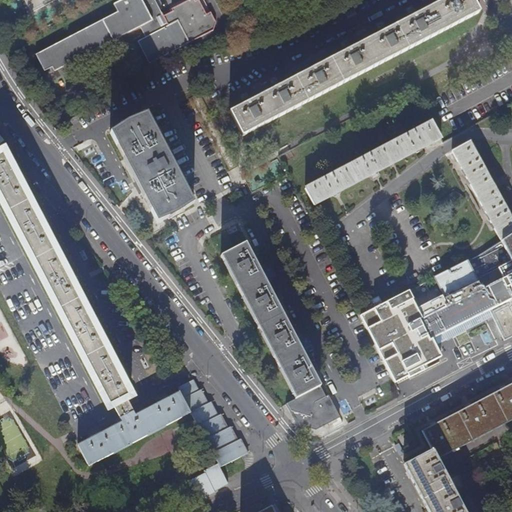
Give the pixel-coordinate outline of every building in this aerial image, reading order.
[(22,0),(29,13),(43,6),(42,3),(46,0),(22,0)] [(138,41),(149,64),(213,31),(216,23),(211,13),(206,15),(200,2),(197,3),(194,0),(189,0),(172,9),(173,11),(164,16),(162,13),(159,14),(151,0),(121,0),(114,4),(118,12),(36,54),(47,75),(53,72),(140,27),(145,37),(138,41)] [(333,56),(335,59),(306,74),(305,70),(297,74),(299,78),(270,93),(268,89),(261,93),(263,96),(241,108),(239,104),(232,108),(234,111),(220,119),(232,143),(469,20),(458,0),(448,0),(442,4),(440,0),(433,4),(435,7),(407,22),(405,18),(398,22),(400,25),(377,37),(376,34),(368,38),(370,41),(342,55),(340,52),(333,56)] [(128,121),(110,133),(157,223),(178,214),(194,204),(147,114),(128,121)] [(315,205),(442,139),(433,122),(306,188),(315,205)] [(500,241),(511,233),(511,221),(470,142),(453,151),(500,241)] [(4,152),(0,153),(0,199),(24,245),(46,233),(42,226),(46,224),(42,215),(38,217),(17,177),(21,175),(16,166),(12,168),(4,152)] [(46,233),(24,245),(26,249),(48,237),(46,233)] [(431,340),(489,310),(505,340),(511,336),(511,233),(500,241),(486,251),(479,256),(436,278),(449,304),(446,306),(447,307),(421,321),(431,340)] [(48,237),(26,249),(109,408),(113,406),(117,413),(122,422),(97,435),(95,431),(88,434),(90,439),(77,445),(88,467),(191,414),(198,427),(197,427),(204,442),(206,440),(213,453),(212,454),(215,460),(244,445),(240,438),(237,439),(230,426),(227,427),(220,414),(218,415),(211,401),(208,403),(201,389),(199,391),(193,379),(177,388),(179,392),(164,400),(163,396),(155,400),(157,403),(135,415),(131,407),(126,399),(131,396),(122,380),(126,378),(122,369),(118,371),(97,331),(101,329),(97,321),(93,323),(72,283),(76,281),(71,272),(68,274),(48,237)] [(246,244),(221,256),(295,399),(287,404),(291,411),(303,415),(300,425),(315,430),(340,417),(329,395),(326,397),(312,371),(315,370),(312,363),(309,365),(294,336),(297,334),(294,328),(291,329),(276,300),(278,299),(275,292),(272,293),(257,265),(260,263),(257,256),(253,258),(246,244)] [(369,312),(383,304),(379,297),(365,305),(369,312)] [(466,330),(453,337),(459,348),(465,345),(472,341),(466,330)] [(414,375),(433,364),(423,346),(404,357),(414,375)] [(511,382),(432,425),(440,445),(433,449),(406,462),(432,511),(465,511),(436,456),(511,417),(511,382)] [(244,445),(215,460),(218,465),(246,450),(244,445)] [(248,454),(246,450),(218,465),(211,468),(222,488),(229,485),(225,478),(220,469),(242,457),(248,454)] [(222,488),(211,468),(204,472),(205,474),(191,481),(201,500),(215,493),(215,492),(222,488)]
